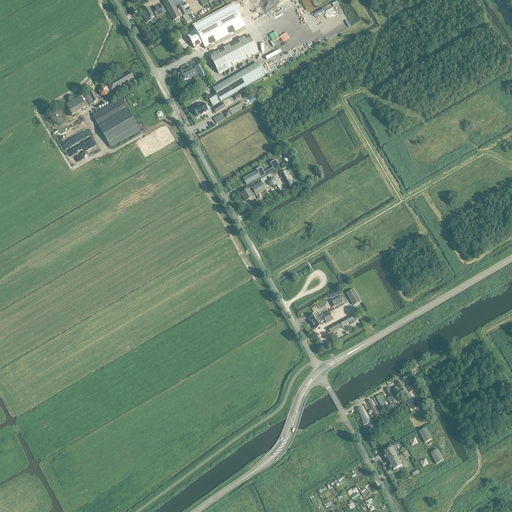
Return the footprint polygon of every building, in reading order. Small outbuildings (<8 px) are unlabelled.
[(171,0),(169,0),(163,4),(173,22),(181,17),(176,7),(187,2),(185,0),(175,0),(173,2),(171,0)] [(331,10),(332,13),(338,10),(334,2),(326,6),(329,12),(331,10)] [(147,11),(142,14),(147,23),(151,21),(150,19),(154,17),(153,15),(155,14),(157,18),(164,13),(166,12),(163,7),(161,8),(160,6),(153,10),(153,11),(152,12),(149,8),(146,10),(147,11)] [(230,6),(182,33),(192,50),(203,44),(205,48),(242,28),(230,6)] [(183,7),(179,9),(183,17),(188,14),(185,9),(183,7)] [(188,14),(183,17),(187,24),(192,22),(194,20),(192,16),(189,17),(188,14)] [(249,35),(210,56),(219,74),(258,53),(249,35)] [(177,74),(183,84),(188,81),(186,78),(191,76),(191,77),(200,72),(195,63),(186,69),(187,69),(177,74)] [(133,79),(129,72),(125,75),(125,74),(107,84),(112,92),(127,84),(126,83),(133,79)] [(93,78),(95,84),(101,83),(102,77),(97,74),(93,78)] [(103,97),(111,92),(105,84),(98,90),(103,97)] [(226,85),(215,92),(221,102),(232,96),(226,85)] [(88,95),(85,97),(89,105),(98,100),(94,92),(93,92),(91,88),(86,91),(88,95)] [(66,104),(73,115),(86,107),(80,96),(66,104)] [(121,98),(92,115),(96,122),(100,128),(111,148),(140,131),(127,108),(127,109),(125,105),(121,98)] [(193,109),(198,117),(201,116),(206,114),(206,113),(209,111),(204,103),(201,105),(201,104),(199,104),(196,106),(196,107),(196,108),(193,109)] [(216,114),(226,107),(223,103),(213,109),(216,114)] [(63,117),(63,115),(62,114),(62,113),(60,111),(59,111),(58,111),(57,111),(55,111),(54,111),(53,112),(52,113),(52,114),(51,115),(51,116),(51,118),(51,119),(52,120),(53,121),(54,122),(55,123),(57,123),(59,123),(60,123),(60,122),(62,121),(62,120),(63,119),(63,117)] [(222,114),(213,119),(217,124),(225,120),(222,114)] [(87,141),(90,146),(96,142),(93,137),(87,141)] [(261,167),(257,169),(258,171),(261,177),(279,167),(275,160),(270,162),(273,167),(264,173),(261,167)] [(286,170),(280,173),(288,190),(294,187),(286,170)] [(261,177),(258,171),(243,179),(246,185),(261,177)] [(249,189),(241,194),(245,201),(253,197),(254,198),(256,196),(266,191),(261,182),(251,188),(249,189)] [(346,293),(354,306),(361,302),(354,289),(346,293)] [(345,303),(342,296),(339,292),(331,296),(334,300),(333,301),(337,307),(345,303)] [(323,318),(325,321),(326,324),(334,320),(329,311),(322,315),(322,316),(323,318)] [(309,319),(312,324),(323,318),(322,316),(318,318),(316,315),(309,319)] [(351,316),(340,322),(342,327),(350,323),(351,325),(354,323),(354,321),(351,316)] [(323,318),(312,324),(315,330),(322,326),(321,323),(325,321),(323,318)] [(339,323),(329,328),(331,332),(341,327),(339,323)] [(401,382),(397,385),(407,401),(411,398),(401,382)] [(412,384),(405,388),(409,394),(416,390),(412,384)] [(390,389),(386,391),(390,397),(387,399),(389,403),(392,402),(395,406),(399,404),(390,389)] [(379,396),(376,398),(381,406),(379,407),(380,410),(382,409),(384,412),(387,410),(379,396)] [(415,398),(408,401),(412,409),(419,406),(415,398)] [(371,401),(368,402),(372,410),(369,412),(370,413),(373,412),(375,417),(379,415),(371,401)] [(361,408),(357,410),(364,422),(362,422),(365,427),(370,424),(361,408)] [(373,422),(370,424),(365,427),(364,427),(366,432),(369,431),(371,435),(378,431),(373,422)] [(419,432),(425,443),(432,439),(426,428),(419,432)] [(415,437),(410,440),(412,446),(418,443),(415,437)] [(389,462),(397,457),(393,448),(384,453),(384,454),(383,455),(386,460),(387,459),(389,462)] [(438,450),(430,454),(436,465),(444,461),(438,450)] [(402,466),(397,457),(389,462),(390,465),(389,465),(392,470),(393,469),(393,470),(402,466)] [(420,461),(423,467),(429,464),(426,458),(420,461)]
